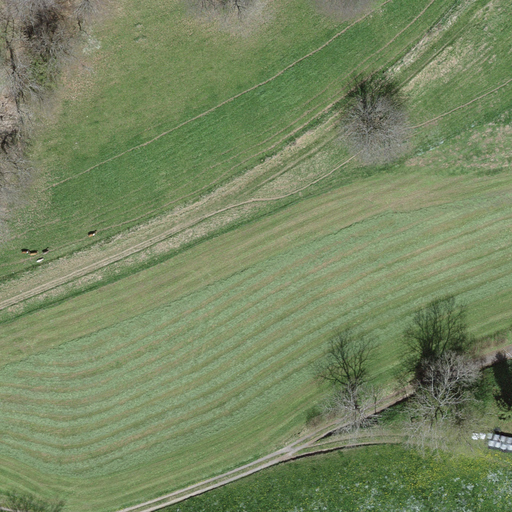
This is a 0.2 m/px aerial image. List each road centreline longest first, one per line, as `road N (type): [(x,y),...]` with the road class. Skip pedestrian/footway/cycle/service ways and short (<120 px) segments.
road 1 (track): [(495,0),(326,135),(188,223),(0,299)]
road 2 (track): [(511,352),(450,373),(297,451),(127,511)]
